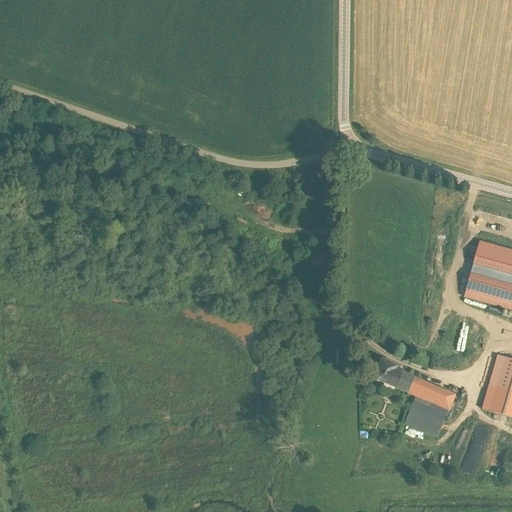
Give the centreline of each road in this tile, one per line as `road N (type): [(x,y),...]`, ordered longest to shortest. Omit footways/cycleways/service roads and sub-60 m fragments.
road 1 (unclassified): [(350,145),(321,163),(276,168),(0,84)]
road 2 (residential): [(511,194),(350,145)]
road 3 (residential): [(350,145),(348,0)]
road 4 (track): [(214,206),(288,231),(340,225)]
